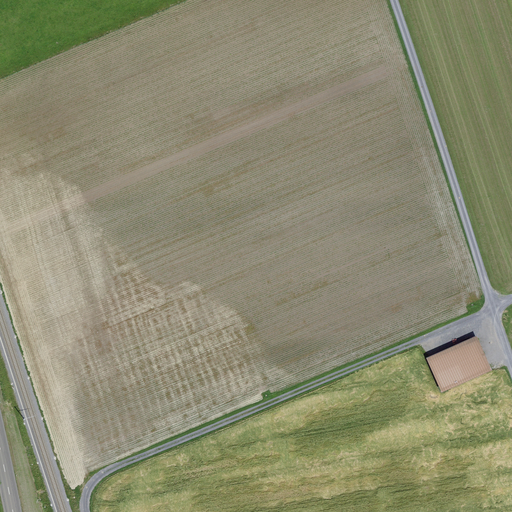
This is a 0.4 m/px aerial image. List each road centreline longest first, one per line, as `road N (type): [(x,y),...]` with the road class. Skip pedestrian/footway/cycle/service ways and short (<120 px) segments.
road 1 (track): [(495,306),(106,472),(92,482),(83,511)]
road 2 (track): [(495,306),(394,0)]
